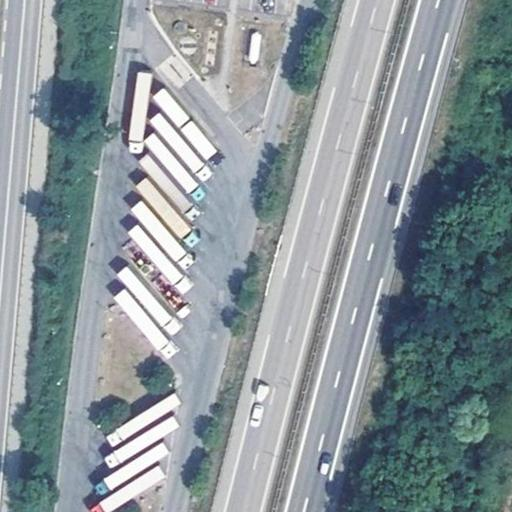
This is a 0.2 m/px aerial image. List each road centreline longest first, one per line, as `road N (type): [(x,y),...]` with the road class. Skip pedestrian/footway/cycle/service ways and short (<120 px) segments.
road 1 (motorway): [(302,511),(440,0)]
road 2 (motorway): [(377,0),(243,511)]
road 3 (secondary): [(23,0),(0,277)]
